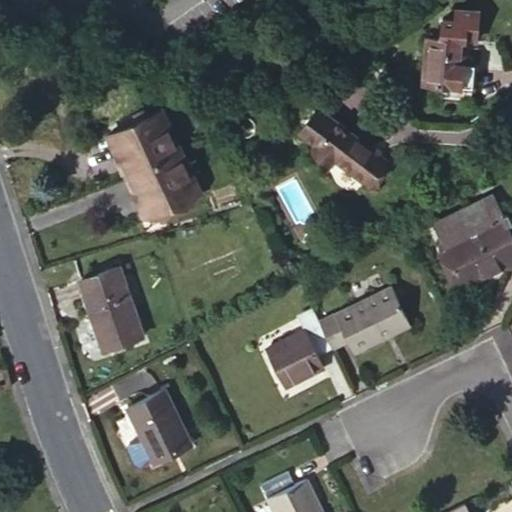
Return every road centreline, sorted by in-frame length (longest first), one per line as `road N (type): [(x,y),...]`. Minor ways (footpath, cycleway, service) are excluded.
road 1 (residential): [(95,511),(0,256)]
road 2 (residential): [(511,404),(487,353),(406,386),(387,424)]
